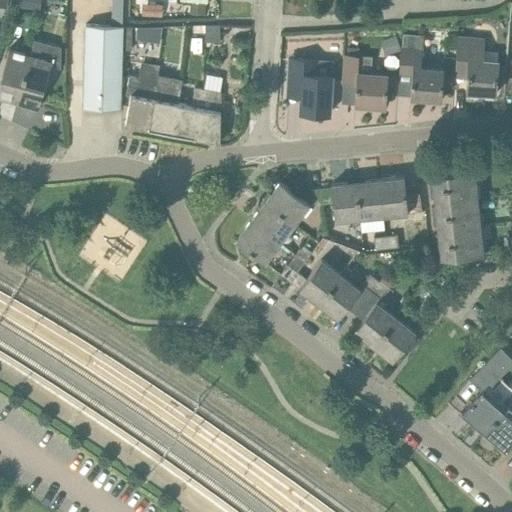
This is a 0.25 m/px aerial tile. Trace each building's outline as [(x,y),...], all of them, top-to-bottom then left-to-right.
[(142,15),(162,17),(163,5),(142,4),(142,15)] [(121,106),(121,75),(122,27),(85,26),(83,106),(120,107),(120,106),(121,106)] [(194,34),(207,34),(207,26),(194,26),(194,34)] [(400,50),(400,48),(396,36),(381,42),(386,55),(400,50)] [(467,92),(496,94),(498,60),(481,59),(483,39),(457,37),(454,77),(468,78),(467,92)] [(35,39),(30,55),(17,101),(30,105),(31,101),(39,103),(50,65),(60,68),(61,47),(35,39)] [(410,98),(441,100),(443,68),(420,67),(421,50),(400,48),(399,75),(412,76),(410,98)] [(17,101),(30,55),(9,49),(0,80),(0,92),(6,94),(4,98),(17,101)] [(354,105),(386,107),(387,74),(371,73),(372,57),(344,55),(343,84),(355,84),(354,105)] [(319,61),(317,60),(289,59),(287,83),(302,84),(300,112),(330,113),(332,77),(319,76),(319,61)] [(121,106),(127,106),(125,123),(147,128),(155,82),(121,75),(121,106)] [(155,82),(147,128),(170,132),(175,103),(163,101),(166,84),(155,82)] [(175,103),(170,132),(193,136),(200,91),(201,88),(194,87),(191,106),(175,103)] [(193,136),(218,141),(219,141),(220,140),(221,92),(201,88),(200,91),(193,136)] [(440,254),(441,259),(483,255),(474,170),(432,174),(432,179),(429,179),(431,199),(434,198),(435,207),(431,207),(433,227),(437,226),(438,235),(434,235),(436,254),(440,254)] [(404,177),(380,180),(383,215),(407,212),(404,177)] [(380,180),(356,182),(359,217),(383,215),(380,180)] [(309,204),(281,182),(266,201),(295,223),(309,204)] [(359,217),(356,182),(331,185),(331,187),(312,189),(312,204),(332,201),(334,220),(359,217)] [(280,243),(295,223),(266,201),(251,221),(280,243)] [(280,243),(251,221),(236,240),(265,262),(280,243)] [(398,235),(385,236),(386,248),(399,247),(398,235)] [(375,249),(386,248),(385,236),(374,237),(375,249)] [(295,255),(305,262),(312,252),(303,245),(295,255)] [(288,263),(298,271),(305,262),(295,255),(288,263)] [(307,278),(298,271),(290,281),(318,303),(341,274),(322,259),(307,278)] [(290,281),(298,271),(288,263),(280,274),(290,281)] [(341,274),(318,303),(338,318),(361,289),(341,274)] [(362,284),(371,291),(379,281),(370,274),(362,284)] [(379,281),(389,288),(393,283),(383,276),(379,281)] [(389,288),(379,281),(371,291),(380,297),(381,298),(389,288)] [(433,309),(433,308),(441,298),(433,293),(425,303),(433,309)] [(354,330),(375,346),(397,317),(377,301),(354,330)] [(433,309),(425,303),(424,302),(416,313),(425,319),(433,309)] [(393,360),(415,332),(397,317),(375,346),(393,360)] [(461,413),(484,433),(504,410),(503,409),(511,398),(511,388),(498,377),(511,362),(511,356),(501,346),(475,373),(487,384),(481,390),(461,413)] [(511,416),(504,410),(484,433),(506,451),(511,444),(511,416)]
